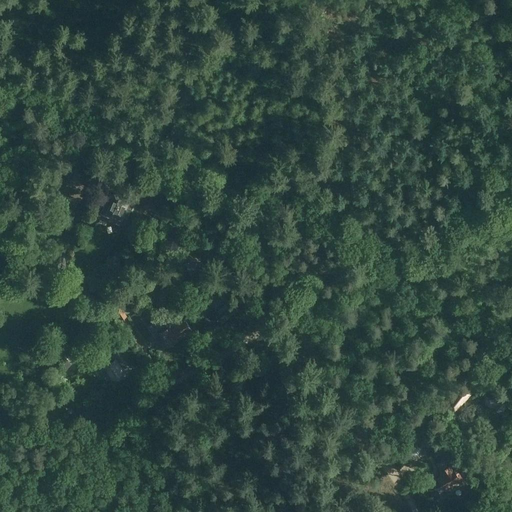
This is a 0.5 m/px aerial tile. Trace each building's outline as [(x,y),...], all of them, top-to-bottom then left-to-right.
[(66,181),(74,168),(66,163),(57,176),(66,181)] [(109,193),(100,214),(120,222),(122,217),(126,209),(130,211),(133,212),(138,200),(130,197),(115,191),(114,195),(109,193)] [(155,236),(152,242),(157,245),(160,239),(155,236)] [(182,251),(177,260),(195,270),(200,261),(182,251)] [(8,269),(0,283),(0,284),(0,289),(3,292),(6,287),(7,288),(15,273),(8,269)] [(236,309),(232,305),(233,304),(233,303),(233,302),(233,301),(232,300),(231,299),(230,299),(229,299),(228,299),(227,299),(222,294),(212,304),(216,309),(213,312),(222,322),(236,309)] [(120,305),(113,310),(119,320),(127,316),(120,305)] [(153,324),(148,327),(154,337),(159,334),(160,335),(160,334),(167,345),(178,338),(177,337),(191,329),(185,319),(175,325),(170,317),(155,327),(155,326),(153,324)] [(126,371),(123,367),(123,366),(126,364),(114,345),(98,355),(102,361),(97,364),(107,380),(112,377),(113,379),(126,371)] [(461,383),(446,404),(455,411),(463,400),(464,401),(472,391),(461,383)] [(494,388),(484,389),(484,390),(484,391),(485,404),(492,404),(502,411),(503,412),(510,401),(510,400),(494,388)] [(0,398),(0,401),(8,417),(17,412),(7,394),(0,398)] [(427,451),(438,436),(427,427),(416,443),(427,451)] [(444,457),(435,463),(441,471),(440,472),(442,476),(439,478),(448,492),(456,486),(454,483),(459,480),(459,479),(461,477),(458,473),(457,474),(454,470),(451,465),(450,465),(446,459),(444,457)]
